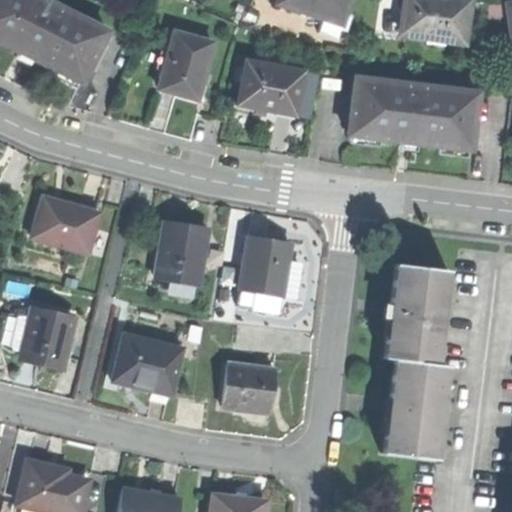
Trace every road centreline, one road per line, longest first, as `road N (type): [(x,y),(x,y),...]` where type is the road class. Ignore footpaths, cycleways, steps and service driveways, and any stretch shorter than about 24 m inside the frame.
road 1 (residential): [(350,195),(178,172),(0,116)]
road 2 (residential): [(319,461),(171,444),(0,401)]
road 3 (residential): [(350,195),(319,461)]
road 4 (residential): [(511,211),(350,195)]
